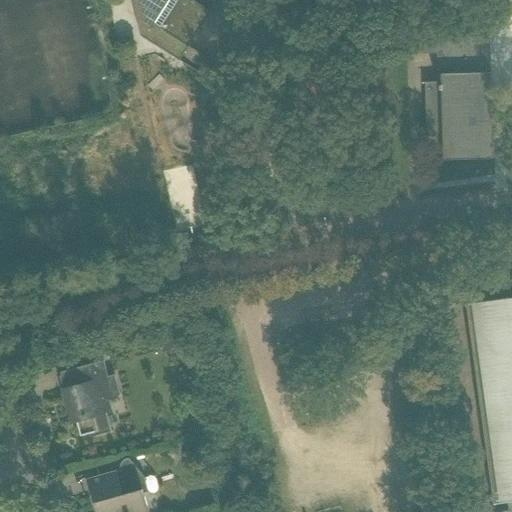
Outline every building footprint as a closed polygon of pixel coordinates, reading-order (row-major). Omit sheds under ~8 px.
[(132,0),(141,36),(179,61),(180,60),(188,47),(189,46),(189,47),(190,45),(189,45),(190,44),(198,31),(201,26),(210,13),(210,12),(211,13),(212,11),(211,11),(212,9),(218,0),(132,0)] [(423,30),(424,51),(424,54),(436,54),(437,82),(425,82),(426,138),(442,137),(443,160),(493,159),(489,37),(445,38),(445,29),(423,30)] [(193,271),(190,272),(181,273),(184,285),(195,283),(193,271)] [(511,511),(511,297),(465,304),(493,511),(511,511)] [(170,338),(163,350),(176,356),(182,345),(170,338)] [(107,397),(120,394),(114,375),(108,377),(103,361),(60,373),(65,392),(68,391),(70,400),(65,402),(71,424),(76,423),(80,436),(99,431),(104,429),(99,411),(110,408),(107,397)] [(144,478),(128,458),(126,459),(123,460),(121,463),(120,465),(120,468),(120,471),(88,480),(94,502),(93,503),(95,511),(147,511),(143,493),(148,492),(144,478)]
